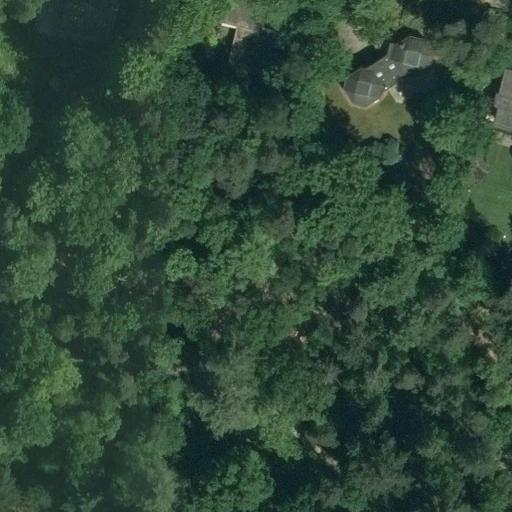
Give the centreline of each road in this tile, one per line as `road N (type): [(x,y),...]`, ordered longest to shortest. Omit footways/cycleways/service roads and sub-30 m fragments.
road 1 (track): [(358,511),(267,385),(232,363),(0,366)]
road 2 (track): [(114,361),(102,451),(80,511)]
